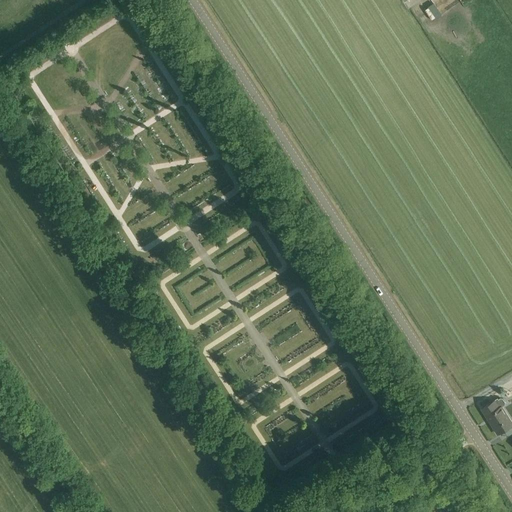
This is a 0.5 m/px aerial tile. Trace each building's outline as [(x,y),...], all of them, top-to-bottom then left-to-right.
[(429,4),(424,7),(431,18),(436,15),(429,4)] [(499,398),(497,400),(497,399),(482,409),(497,434),(511,424),(511,422),(502,407),(505,405),(505,402),(503,399),(499,398)] [(511,431),(503,436),(511,457),(511,431)] [(22,461),(16,465),(20,471),(27,467),(22,461)] [(22,475),(30,497),(43,493),(39,483),(35,484),(30,472),(22,475)] [(333,511),(326,499),(315,506),(318,511),(333,511)]
